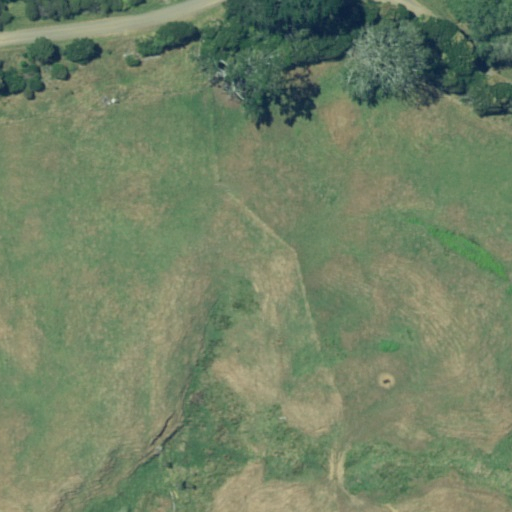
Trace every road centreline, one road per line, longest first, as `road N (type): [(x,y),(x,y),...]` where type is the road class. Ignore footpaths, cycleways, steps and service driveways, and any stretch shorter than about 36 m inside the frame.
road 1 (unclassified): [(0,46),(97,42),(184,0)]
road 2 (unclassified): [(395,0),(415,4),(511,92)]
